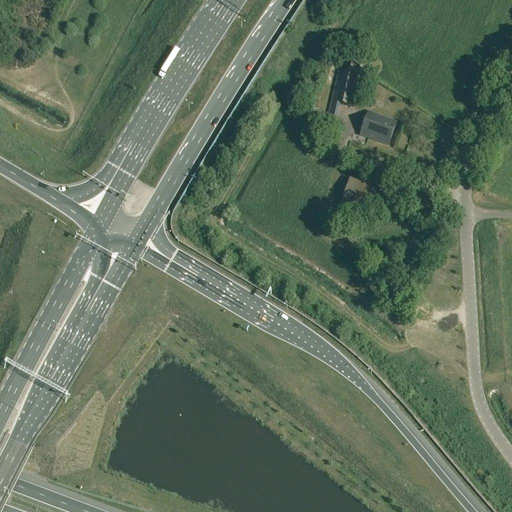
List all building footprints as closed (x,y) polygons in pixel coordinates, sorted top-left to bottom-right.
[(352,60),(351,66),(341,64),(328,117),(337,119),(340,105),(354,107),(363,69),(360,68),(361,61),(352,60)] [(303,99),(302,107),(318,109),(319,101),(303,99)] [(369,111),(360,137),(389,146),(398,122),(369,111)] [(350,179),(338,213),(354,219),(357,211),(372,216),(381,191),(350,179)] [(415,339),(406,340),(408,350),(417,348),(415,339)]
